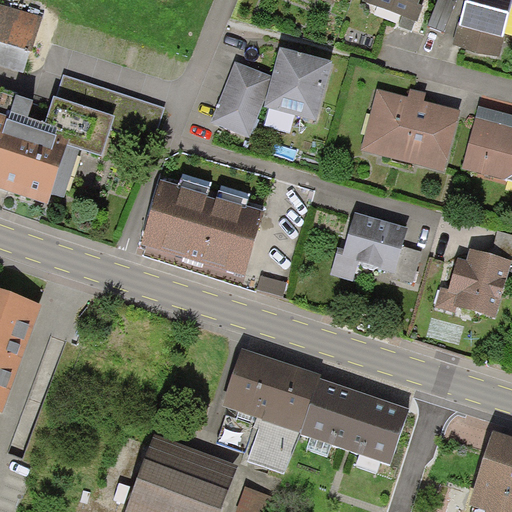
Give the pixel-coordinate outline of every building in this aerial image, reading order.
[(409,34),(421,0),(364,0),(363,3),(401,17),(397,29),(409,34)] [(511,0),(463,0),(462,3),(451,0),(439,0),(431,28),(453,34),(449,46),(495,60),(511,3),(511,0)] [(0,44),(28,54),(39,19),(0,5),(0,44)] [(307,58),(281,51),(265,110),(318,124),(333,65),(307,58)] [(262,95),(270,75),(236,62),(212,124),(251,138),(266,97),(262,95)] [(146,144),(157,113),(61,81),(53,107),(0,89),(0,191),(52,208),(73,144),(107,155),(114,134),(146,144)] [(361,152),(441,174),(457,114),(378,92),(361,152)] [(511,181),(511,118),(477,110),(462,169),(511,181)] [(162,183),(139,255),(237,286),(260,215),(162,183)] [(407,229),(354,214),(344,250),(339,248),(331,276),(354,283),(360,265),(393,275),(391,281),(412,287),(422,253),(402,247),(407,229)] [(511,266),(511,238),(497,234),(491,257),(469,251),(465,264),(457,262),(448,293),(440,291),(435,311),(453,316),(455,309),(495,321),(510,266),(511,266)] [(0,402),(37,305),(0,290),(0,402)] [(319,378),(244,352),(213,443),(246,454),(242,466),(284,480),(300,434),(318,380),(319,378)] [(407,410),(318,380),(300,434),(389,464),(407,410)] [(511,511),(511,443),(491,437),(467,511),(511,511)] [(219,511),(234,477),(153,446),(127,511),(219,511)]
